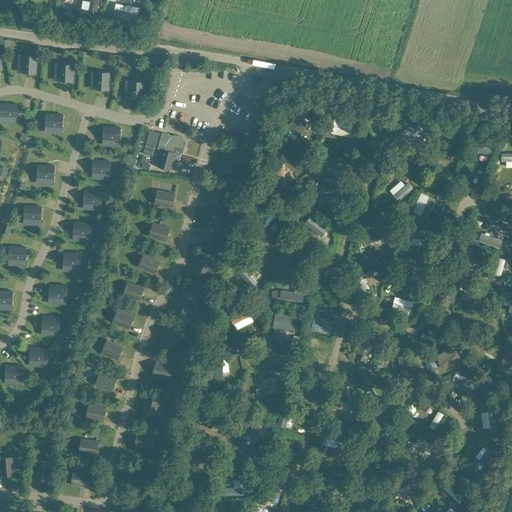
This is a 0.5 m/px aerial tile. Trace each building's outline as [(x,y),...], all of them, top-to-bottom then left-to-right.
[(36,72),(36,55),(23,55),(23,72),(36,72)] [(72,82),(73,65),(60,64),(59,81),(72,82)] [(108,89),(109,72),(96,72),(95,89),(108,89)] [(144,99),(145,82),(131,81),(130,99),(144,99)] [(0,116),(16,118),(17,105),(0,103),(0,116)] [(64,116),(46,115),(46,126),(64,127),(64,116)] [(354,127),(357,122),(345,117),(343,121),(354,127)] [(421,122),(404,130),(407,136),(424,128),(421,122)] [(103,140),(120,142),(121,129),(104,127),(103,140)] [(162,133),(162,134),(150,131),(143,154),(152,156),(155,147),(162,149),(158,166),(171,170),(174,159),(179,161),(184,143),(181,138),(162,133)] [(218,170),(231,175),(236,157),(223,153),(218,170)] [(475,161),(486,162),(487,154),(475,153),(475,161)] [(92,173),(109,174),(110,161),(93,160),(92,173)] [(36,179),(53,180),(54,167),(37,166),(36,179)] [(396,191),(400,197),(416,186),(413,180),(396,191)] [(226,189),(212,186),(208,204),(222,207),(226,189)] [(422,205),(427,208),(436,189),(431,186),(422,205)] [(175,193),(157,190),(155,204),(172,207),(175,193)] [(84,204),(101,205),(102,192),(85,191),(84,204)] [(24,219),(41,220),(42,207),(25,206),(24,219)] [(275,207),(268,217),(274,221),(281,211),(275,207)] [(219,224),(205,221),(202,239),(216,241),(219,224)] [(74,235),(91,236),(92,223),(75,222),(74,235)] [(153,223),(149,236),(166,241),(170,228),(153,223)] [(9,260),(26,261),(27,248),(10,247),(9,260)] [(63,265),(80,267),(81,254),(64,253),(63,265)] [(160,261),(144,254),(138,266),(155,274),(160,261)] [(212,263),(199,258),(192,275),(206,280),(212,263)] [(487,293),(490,287),(473,280),(471,286),(487,293)] [(144,287),(127,282),(123,295),(140,300),(144,287)] [(49,298),(67,299),(67,286),(50,285),(49,298)] [(0,304),(13,305),(14,291),(0,290),(0,304)] [(196,300),(183,293),(175,309),(187,316),(196,300)] [(240,321),(258,311),(253,303),(236,314),(240,321)] [(118,309),(112,322),(129,329),(134,316),(118,309)] [(282,309),(281,324),(302,325),(303,310),(282,309)] [(42,330),(60,331),(60,318),(43,317),(42,330)] [(333,331),(336,325),(322,319),(319,324),(333,331)] [(174,349),(180,332),(167,327),(160,344),(174,349)] [(107,339),(101,352),(118,360),(124,347),(107,339)] [(458,343),(448,349),(450,353),(460,347),(458,343)] [(30,361),(48,362),(48,348),(30,347),(30,361)] [(174,366),(156,361),(152,375),(170,379),(174,366)] [(23,376),(24,364),(6,363),(5,375),(23,376)] [(461,369),(459,376),(465,378),(465,379),(479,385),(482,378),(461,369)] [(100,371),(95,385),(112,391),(117,378),(100,371)] [(155,416),(161,399),(147,395),(142,412),(155,416)] [(350,417),(365,416),(365,395),(355,395),(356,409),(350,409),(350,417)] [(89,403),(86,417),(104,421),(107,408),(89,403)] [(155,435),(137,433),(135,446),(153,449),(155,435)] [(81,438),(79,452),(97,455),(99,441),(81,438)] [(204,454),(203,462),(211,462),(212,454),(204,454)] [(13,457),(0,457),(0,464),(1,476),(15,475),(13,457)] [(37,461),(35,478),(49,480),(51,462),(37,461)] [(148,472),(130,469),(128,483),(146,486),(148,472)] [(73,471),(72,484),(90,487),(91,473),(73,471)] [(400,484),(405,494),(422,484),(417,475),(400,484)] [(466,499),(470,494),(454,479),(449,484),(466,499)] [(139,511),(141,501),(123,499),(121,511),(139,511)]
